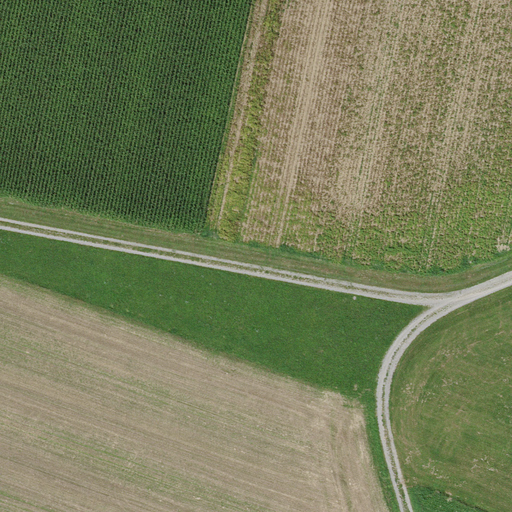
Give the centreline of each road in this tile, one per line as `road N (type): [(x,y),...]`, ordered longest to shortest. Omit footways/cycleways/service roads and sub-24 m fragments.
road 1 (track): [(511,281),(444,310),(0,221)]
road 2 (track): [(444,310),(409,338),(389,373),(384,408),(410,511)]
